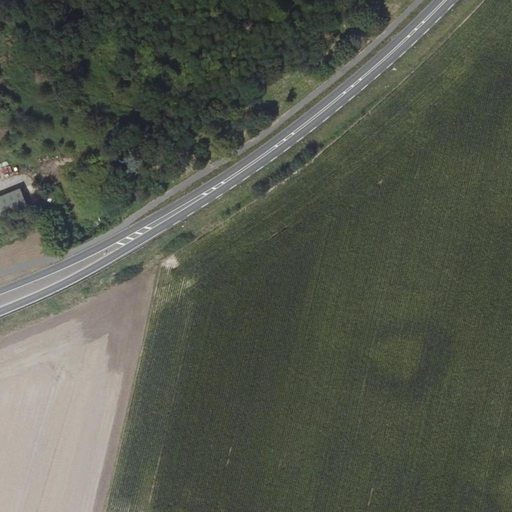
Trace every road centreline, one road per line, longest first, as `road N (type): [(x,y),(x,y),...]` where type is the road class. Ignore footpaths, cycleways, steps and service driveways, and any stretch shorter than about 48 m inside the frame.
road 1 (secondary): [(193,202),(316,114),(444,0)]
road 2 (secondary): [(0,314),(95,267),(193,202)]
road 3 (secondary): [(193,202),(0,290)]
